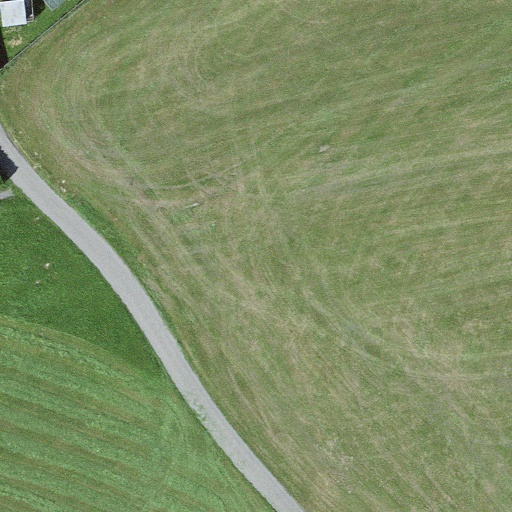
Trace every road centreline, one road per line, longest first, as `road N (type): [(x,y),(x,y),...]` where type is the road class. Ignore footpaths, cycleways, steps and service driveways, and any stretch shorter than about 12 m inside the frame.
road 1 (track): [(292,511),(209,417),(136,300)]
road 2 (residential): [(136,300),(0,143)]
